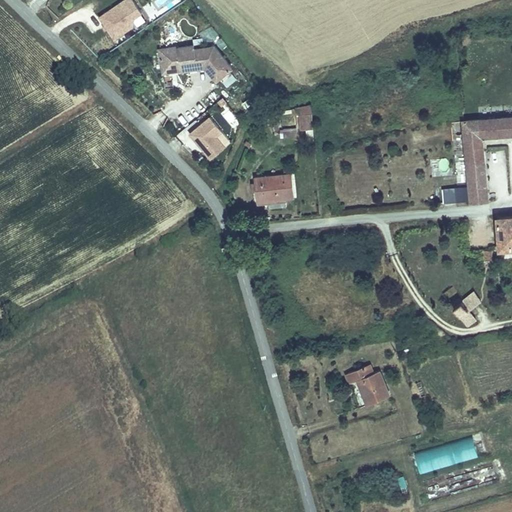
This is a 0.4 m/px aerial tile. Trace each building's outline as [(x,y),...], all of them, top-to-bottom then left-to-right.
[(133,0),(123,0),(100,16),(115,38),(133,25),(136,16),(143,11),(133,0)] [(160,48),(163,69),(183,66),(184,71),(206,68),(219,82),(235,66),(217,46),(197,49),(196,46),(181,48),(181,46),(160,48)] [(198,104),(191,107),(195,117),(203,113),(198,104)] [(297,129),(314,126),(311,104),(278,109),(283,138),(298,135),(297,129)] [(506,133),(504,115),(461,119),(462,130),(470,129),(477,199),(495,197),(489,147),(488,135),(506,133)] [(210,116),(191,132),(211,158),(227,146),(218,135),(223,131),(210,116)] [(441,170),(449,169),(447,158),(439,159),(441,170)] [(291,173),(255,176),(257,200),(293,197),(291,173)] [(467,199),(465,184),(441,186),(442,201),(467,199)] [(504,241),(511,240),(511,209),(501,211),(504,241)] [(497,239),(487,240),(489,251),(499,250),(497,239)] [(460,300),(466,311),(478,305),(473,294),(460,300)] [(478,305),(466,311),(470,319),(482,312),(478,305)] [(364,363),(346,371),(350,381),(357,378),(361,387),(365,385),(372,401),(389,393),(379,370),(369,374),(364,363)] [(418,472),(478,457),(472,435),(413,450),(418,472)] [(420,474),(422,479),(433,476),(431,470),(420,474)] [(403,475),(396,477),(400,488),(407,485),(403,475)]
